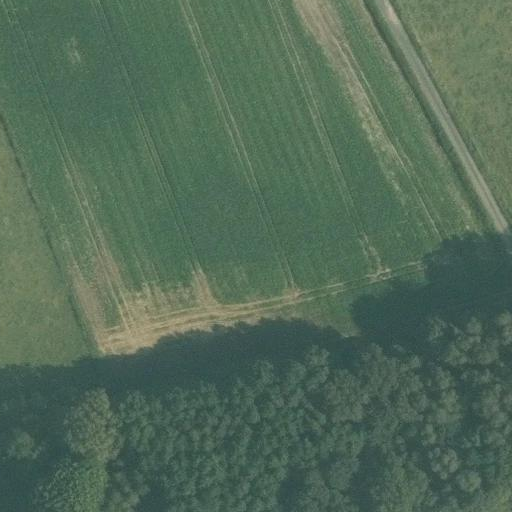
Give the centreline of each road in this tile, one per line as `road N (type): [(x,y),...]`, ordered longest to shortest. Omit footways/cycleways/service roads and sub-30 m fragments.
road 1 (track): [(0,427),(511,298)]
road 2 (track): [(511,240),(380,0)]
